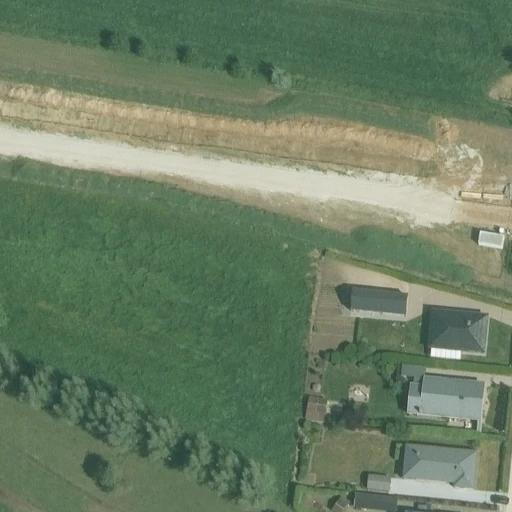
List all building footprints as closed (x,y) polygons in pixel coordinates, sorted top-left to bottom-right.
[(354,292),(352,312),(406,318),(408,297),(354,292)] [(431,314),(428,350),(432,351),(462,353),(484,356),(488,320),(431,314)] [(432,351),(431,360),(461,363),(462,353),(432,351)] [(402,366),(401,378),(414,379),(413,386),(411,386),(408,418),(478,425),(477,435),(480,435),(481,429),(485,388),(425,382),(426,369),(402,366)] [(309,399),(305,421),(324,424),(328,402),(309,399)] [(406,449),(403,482),(454,487),(454,490),(474,492),(477,456),(406,449)] [(370,477),(367,493),(391,496),(392,479),(370,477)] [(342,497),(334,508),(340,511),(343,511),(350,502),(342,497)] [(356,497),(355,511),(364,511),(396,511),(398,501),(356,497)]
